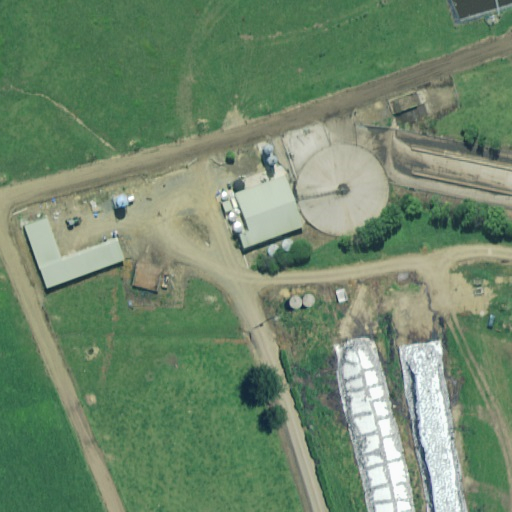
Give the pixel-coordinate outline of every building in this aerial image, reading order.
[(271,143),(257,148),(264,169),(278,164),(271,143)] [(241,232),(237,234),(242,249),(301,227),(282,176),(228,197),(241,232)] [(228,197),(226,190),(218,193),(233,235),(237,234),(241,232),(228,197)] [(104,198),(96,205),(103,213),(111,206),(104,198)] [(58,260),(44,219),(23,227),(45,289),(122,261),(114,239),(58,260)] [(163,265),(138,259),(132,286),(156,292),(163,265)]
